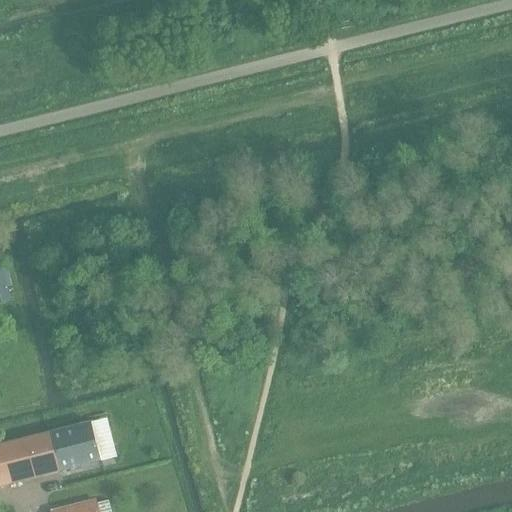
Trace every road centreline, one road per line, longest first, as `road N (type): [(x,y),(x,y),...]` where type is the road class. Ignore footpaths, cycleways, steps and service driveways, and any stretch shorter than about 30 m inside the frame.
road 1 (unknown): [(511,56),(0,177)]
road 2 (unknown): [(229,511),(205,401),(121,150)]
